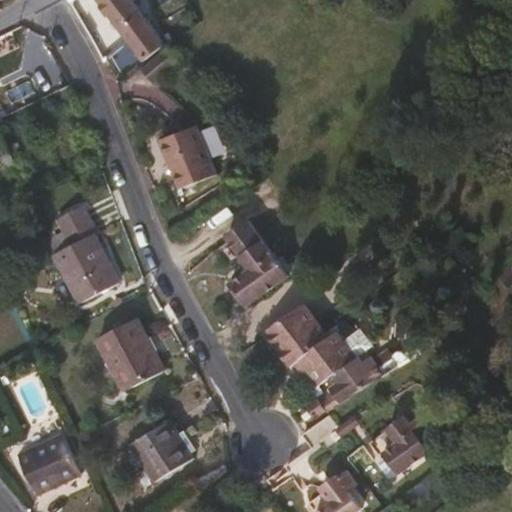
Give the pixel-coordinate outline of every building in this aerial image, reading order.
[(127,88),(179,55),(139,0),(105,0),(136,43),(110,63),(127,88)] [(216,179),(209,159),(197,127),(159,140),(171,169),(179,192),(216,179)] [(17,175),(0,138),(0,172),(0,173),(4,180),(17,175)] [(132,293),(109,244),(114,241),(100,213),(71,227),(84,255),(68,262),(93,313),(132,293)] [(262,316),(306,285),(291,263),(289,263),(286,260),(264,227),(241,243),(267,280),(246,294),(262,316)] [(344,354),(320,320),(280,348),(306,384),(316,377),(333,403),(372,375),(353,348),(344,354)] [(175,386),(149,330),(109,350),(135,404),(175,386)] [(122,466),(104,428),(62,447),(81,485),(120,468),(122,466)] [(347,461),(353,457),(359,453),(356,448),(347,433),(314,456),(327,475),(347,461)] [(205,479),(183,442),(144,465),(167,503),(205,479)] [(81,485),(62,447),(51,452),(71,488),(81,485)] [(452,480),(450,477),(461,469),(447,450),(436,457),(430,449),(412,462),(417,470),(403,481),(419,505),(452,480)] [(333,511),(336,510),(316,482),(299,494),(310,509),(312,511),(333,511)]
